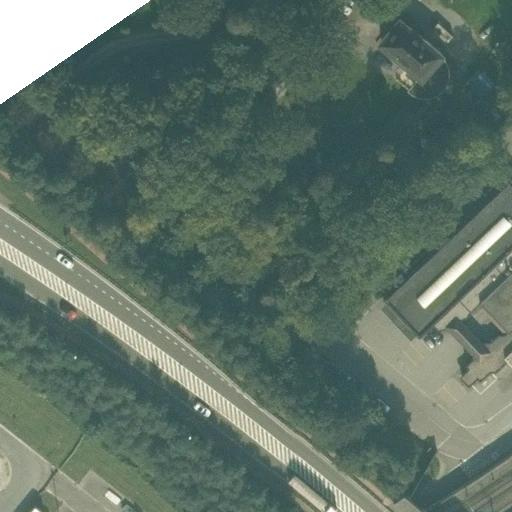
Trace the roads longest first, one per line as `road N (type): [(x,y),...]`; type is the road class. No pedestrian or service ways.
road 1 (secondary): [(373,511),(191,362),(0,227)]
road 2 (secondary): [(0,263),(92,324),(330,511)]
road 3 (residential): [(48,96),(325,329)]
road 4 (residential): [(511,136),(325,329)]
road 5 (residential): [(48,96),(114,39),(242,23),(282,0)]
road 6 (residential): [(325,329),(477,451)]
